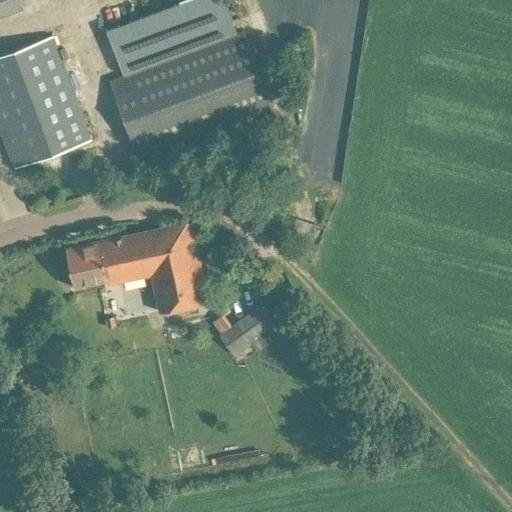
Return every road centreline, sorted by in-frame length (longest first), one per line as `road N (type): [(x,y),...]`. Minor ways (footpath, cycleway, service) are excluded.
road 1 (track): [(219,215),(278,252),(511,510)]
road 2 (unclassified): [(0,241),(91,215),(219,215)]
